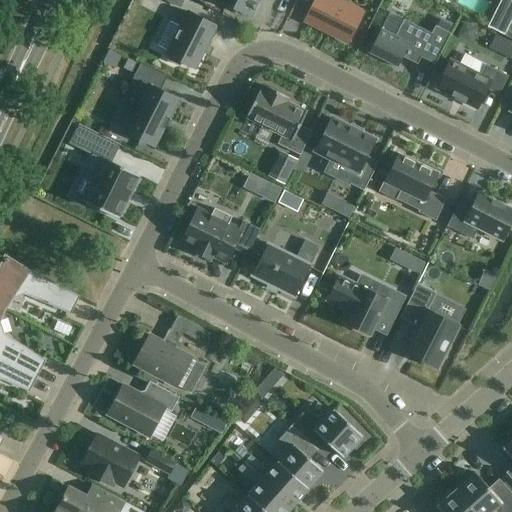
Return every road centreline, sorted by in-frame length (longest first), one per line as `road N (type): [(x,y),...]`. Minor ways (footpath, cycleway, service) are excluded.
road 1 (residential): [(131,272),(254,50),(285,56),(511,166)]
road 2 (residential): [(131,272),(342,387),(419,455)]
road 3 (residential): [(4,511),(131,272)]
road 4 (residential): [(419,455),(511,375)]
